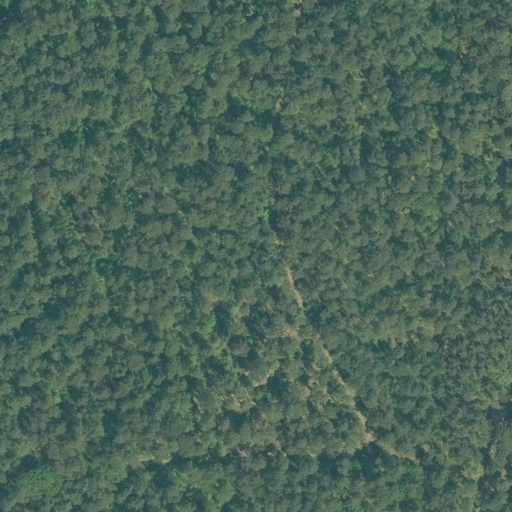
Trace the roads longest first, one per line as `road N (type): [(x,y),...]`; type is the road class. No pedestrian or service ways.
road 1 (track): [(307,0),(274,157),(280,221),(299,296),(399,453)]
road 2 (track): [(399,453),(173,464),(49,486),(0,507)]
